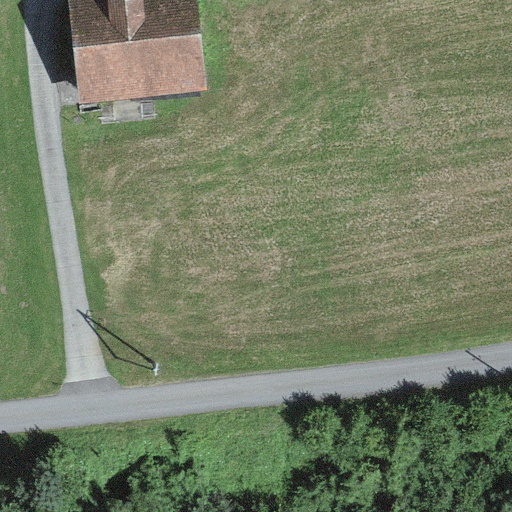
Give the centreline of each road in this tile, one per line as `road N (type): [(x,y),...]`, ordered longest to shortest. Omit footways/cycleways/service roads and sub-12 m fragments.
road 1 (unclassified): [(0,417),(511,360)]
road 2 (track): [(92,408),(46,121),(42,0)]
